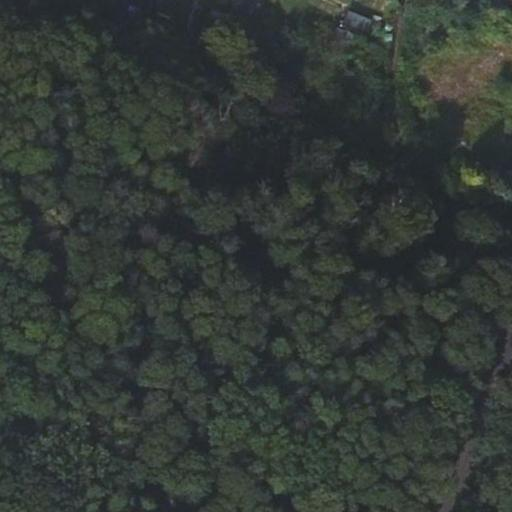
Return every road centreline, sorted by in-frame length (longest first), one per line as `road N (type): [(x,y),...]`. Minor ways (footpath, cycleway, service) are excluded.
road 1 (residential): [(511,360),(450,511)]
road 2 (track): [(178,511),(127,482),(46,460)]
